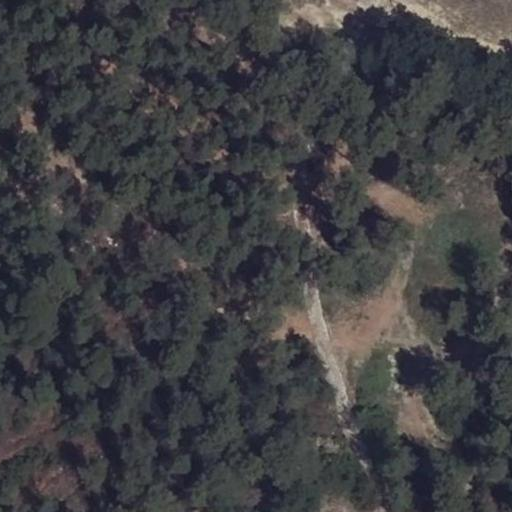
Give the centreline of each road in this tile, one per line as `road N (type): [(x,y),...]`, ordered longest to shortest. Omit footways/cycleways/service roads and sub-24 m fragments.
road 1 (track): [(390,511),(314,318),(301,214),(306,132),(348,56),(345,0)]
road 2 (track): [(386,0),(511,67)]
